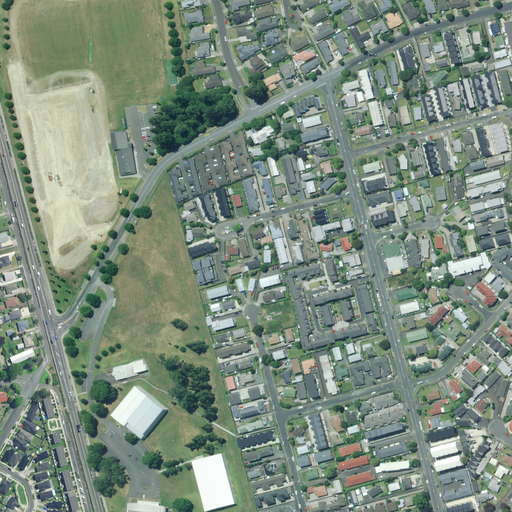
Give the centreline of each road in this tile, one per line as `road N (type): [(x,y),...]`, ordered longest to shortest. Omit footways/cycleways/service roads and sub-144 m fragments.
road 1 (residential): [(52,327),(70,319),(159,168),(253,113)]
road 2 (residential): [(35,380),(48,352),(0,166)]
road 3 (primary): [(52,327),(0,132)]
road 4 (primary): [(100,511),(52,327)]
road 5 (residential): [(345,155),(511,110)]
road 6 (residential): [(323,78),(413,32),(478,15)]
road 7 (residential): [(90,511),(58,393),(32,384)]
road 8 (residential): [(354,282),(308,293),(318,329),(363,313)]
road 9 (residential): [(279,416),(405,381)]
road 10 (residential): [(439,511),(406,385)]
road 11 (residential): [(253,113),(227,59),(215,0)]
